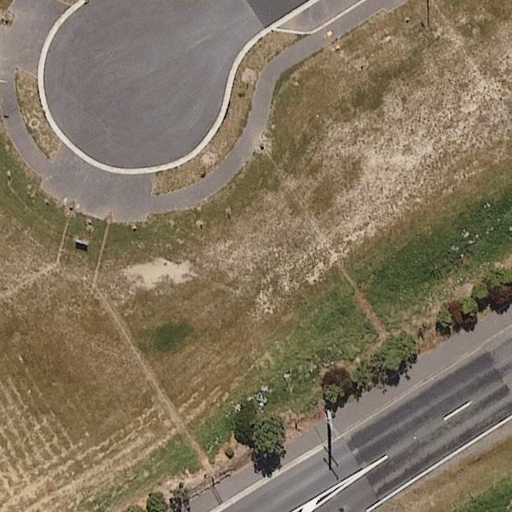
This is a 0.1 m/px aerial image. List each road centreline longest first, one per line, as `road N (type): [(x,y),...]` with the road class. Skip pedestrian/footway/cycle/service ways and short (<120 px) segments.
road 1 (secondary): [(511,377),(302,511)]
road 2 (residential): [(259,0),(134,78)]
